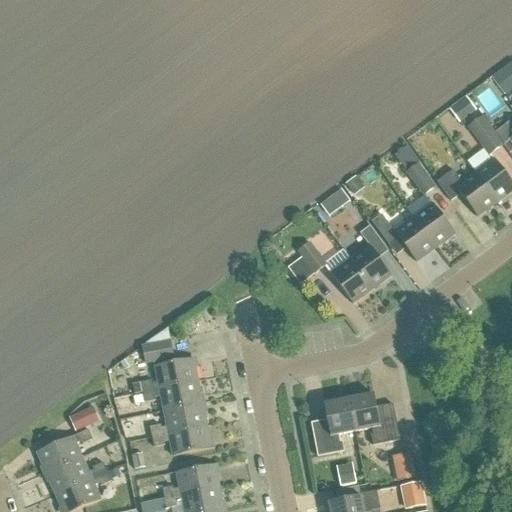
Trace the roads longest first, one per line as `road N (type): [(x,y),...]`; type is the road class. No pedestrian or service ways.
road 1 (residential): [(256,377),(364,354),(511,244)]
road 2 (residential): [(285,511),(256,377)]
